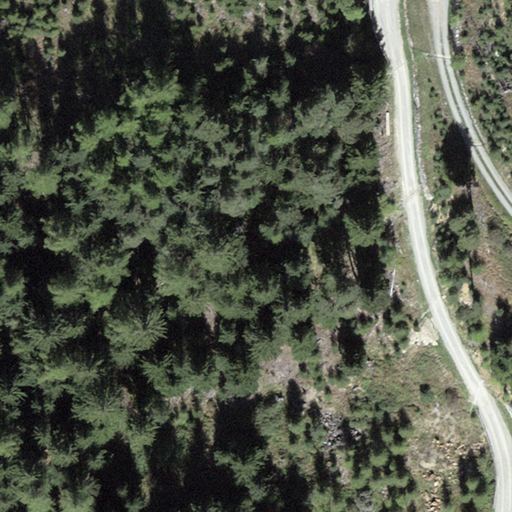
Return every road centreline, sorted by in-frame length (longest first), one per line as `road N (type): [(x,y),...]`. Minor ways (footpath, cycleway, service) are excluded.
road 1 (unclassified): [(389,0),(428,274),(446,329),(505,446),(505,511)]
road 2 (track): [(432,0),(462,124),(511,207)]
